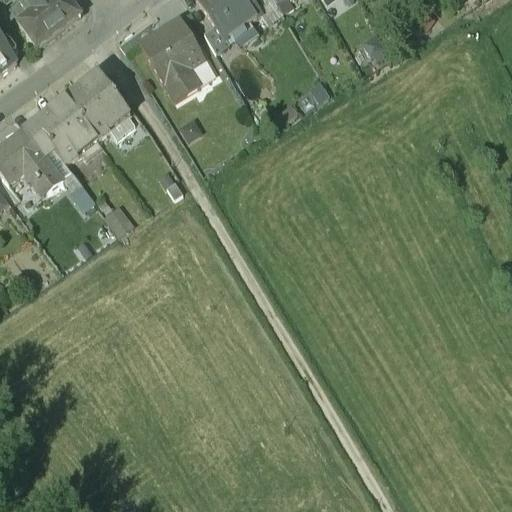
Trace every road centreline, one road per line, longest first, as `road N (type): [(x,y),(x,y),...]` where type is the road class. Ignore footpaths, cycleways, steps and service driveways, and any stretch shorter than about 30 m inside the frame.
road 1 (track): [(98,28),(390,511)]
road 2 (residential): [(116,15),(0,103)]
